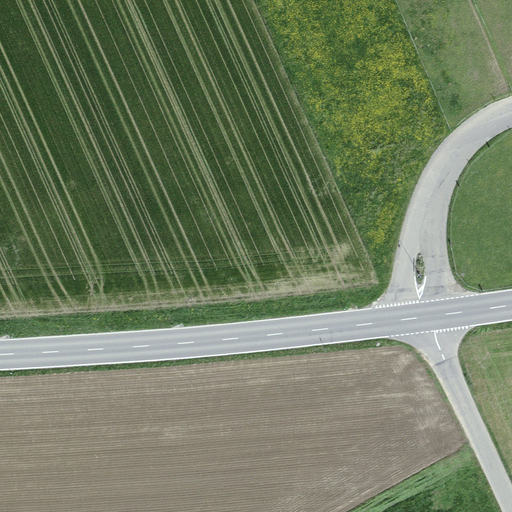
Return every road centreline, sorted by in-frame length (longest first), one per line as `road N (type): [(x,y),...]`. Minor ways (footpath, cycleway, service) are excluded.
road 1 (secondary): [(442,317),(0,356)]
road 2 (residential): [(442,317),(449,210),(511,122)]
road 3 (unclassified): [(442,317),(511,472)]
